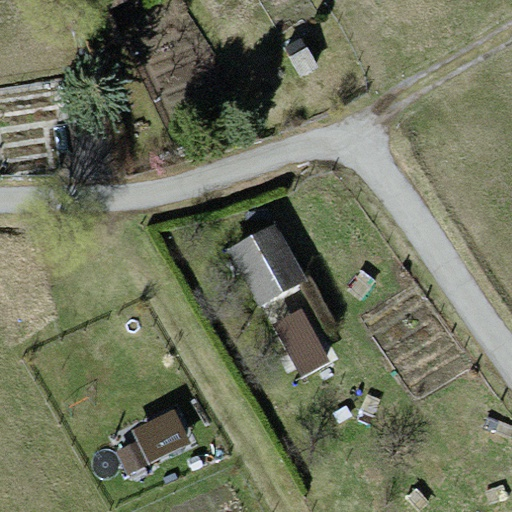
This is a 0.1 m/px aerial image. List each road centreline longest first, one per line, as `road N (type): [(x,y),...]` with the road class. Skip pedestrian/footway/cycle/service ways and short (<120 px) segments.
road 1 (unclassified): [(511,355),(360,139),(165,203),(0,200)]
road 2 (track): [(360,139),(511,36)]
